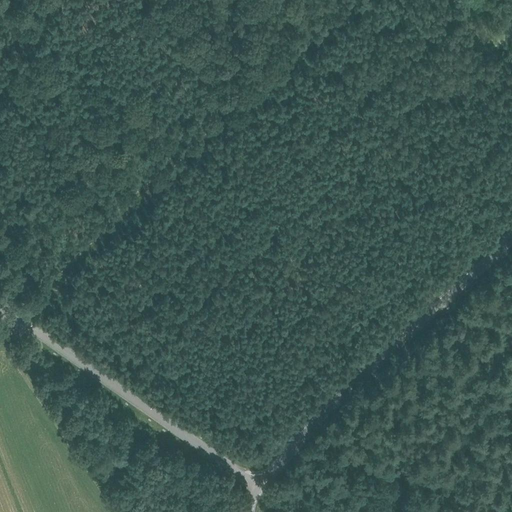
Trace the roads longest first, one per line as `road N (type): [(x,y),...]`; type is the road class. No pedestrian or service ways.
road 1 (unclassified): [(259,486),(333,401),(511,238)]
road 2 (unclassified): [(259,486),(24,320)]
